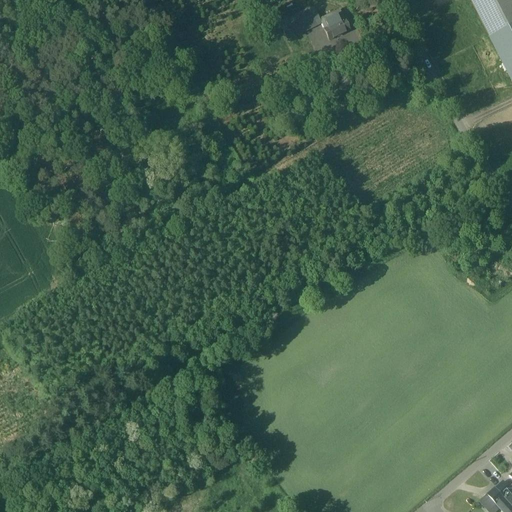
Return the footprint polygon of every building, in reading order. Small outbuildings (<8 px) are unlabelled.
[(511,0),(470,0),(490,37),(511,25),(511,0)] [(315,14),(300,21),(304,29),(309,27),(308,24),(317,19),(315,14)] [(342,16),(330,21),(332,26),(344,21),(342,16)] [(332,26),(324,30),(330,40),(350,31),(345,20),(344,21),(332,26)] [(511,25),(490,37),(511,80),(511,25)] [(511,491),(511,493),(502,483),(494,490),(511,509),(511,491)] [(511,511),(511,509),(494,490),(487,496),(499,510),(500,511),(511,511)] [(487,511),(496,511),(499,510),(487,496),(479,503),(487,511)] [(16,511),(9,498),(0,502),(0,504),(3,511),(16,511)]
